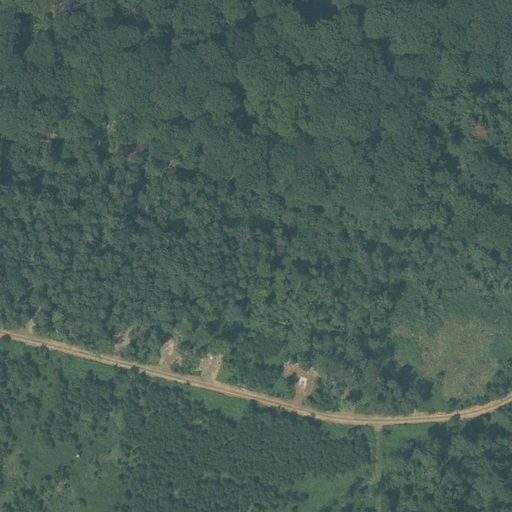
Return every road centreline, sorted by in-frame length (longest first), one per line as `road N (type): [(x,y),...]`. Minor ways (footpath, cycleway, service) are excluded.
road 1 (track): [(0,125),(511,253)]
road 2 (track): [(0,329),(312,413),(388,420),(511,403)]
